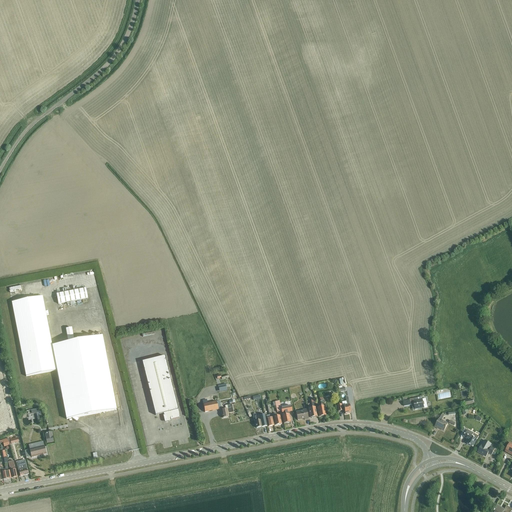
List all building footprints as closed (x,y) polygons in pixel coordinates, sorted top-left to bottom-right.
[(56,294),(58,304),(88,299),(86,289),(56,294)] [(66,420),(116,410),(102,336),(52,345),(42,297),(12,302),(26,377),(57,371),(66,420)] [(180,418),(178,410),(165,356),(142,362),(155,416),(163,414),(164,416),(165,422),(171,420),(180,418)] [(403,402),(404,406),(414,404),(415,410),(427,407),(426,399),(422,400),(418,400),(418,398),(410,400),(410,401),(403,402)] [(311,418),(317,416),(316,411),(317,410),(315,399),(311,400),(313,408),(309,409),(311,418)] [(205,413),(221,409),(219,401),(207,404),(207,400),(202,401),(203,405),(205,413)] [(225,409),(221,410),(223,418),(229,417),(228,414),(233,413),(231,404),(228,405),(227,406),(225,406),(225,409)] [(283,408),(281,408),(282,411),(282,414),(284,424),(290,423),(290,419),(291,419),(289,412),(293,411),(291,406),(283,408)] [(304,420),(308,419),(306,410),(302,410),(303,411),(296,413),(297,420),(304,419),(304,420)] [(265,415),(256,417),(256,414),(253,415),(255,425),(256,425),(257,428),(267,426),(265,415)] [(281,425),(280,417),(280,416),(277,416),(276,414),(272,414),(273,418),(274,418),(276,426),(281,425)] [(442,421),(444,416),(442,415),(439,419),(435,427),(438,429),(438,428),(444,431),(448,424),(442,421)] [(467,444),(473,447),(479,436),(467,430),(463,437),(469,440),(467,444)] [(52,432),(45,433),(47,443),(54,442),(52,432)] [(481,446),(478,452),(486,457),(488,453),(491,455),(495,449),(492,447),(493,445),(485,441),(482,446),(481,446)] [(46,454),(44,447),(25,452),(26,458),(31,457),(32,457),(46,454)] [(25,460),(16,462),(19,472),(20,477),(28,475),(25,463),(25,460)] [(17,477),(15,470),(13,461),(8,462),(9,468),(10,472),(12,479),(17,477)] [(2,467),(0,468),(4,480),(12,478),(10,472),(9,472),(7,465),(5,466),(5,469),(3,470),(2,467)]
